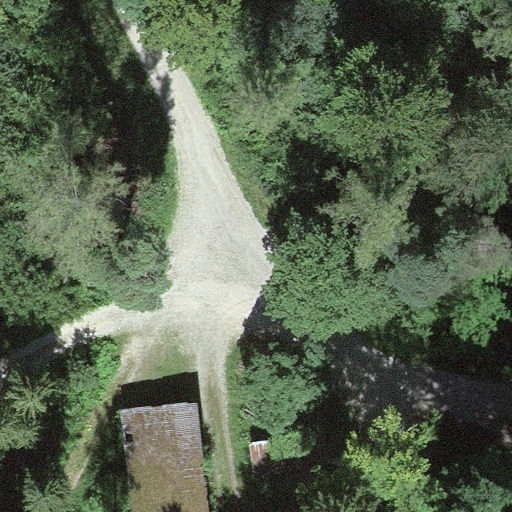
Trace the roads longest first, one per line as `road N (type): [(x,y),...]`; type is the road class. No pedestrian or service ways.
road 1 (track): [(322,340),(211,198),(157,52),(127,0)]
road 2 (track): [(0,484),(111,331),(176,263),(211,198)]
road 3 (track): [(220,511),(191,235)]
road 4 (track): [(456,511),(322,340)]
road 5 (track): [(322,340),(477,405),(511,406)]
road 6 (track): [(138,303),(0,352)]
